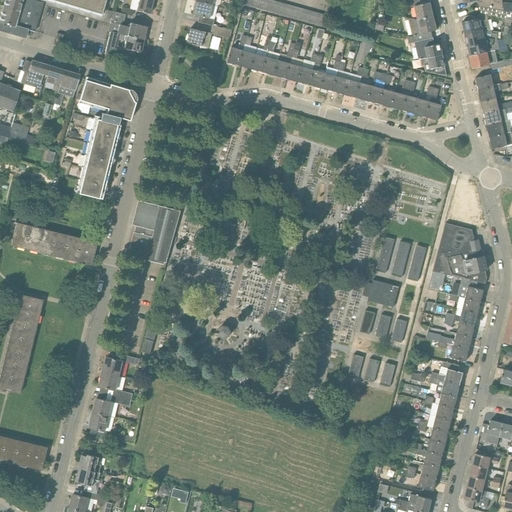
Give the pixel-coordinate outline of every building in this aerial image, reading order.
[(4,0),(0,15),(0,30),(25,39),(27,30),(34,32),(43,2),(42,2),(33,0),(4,0)] [(39,0),(100,18),(105,0),(39,0)] [(151,0),(138,0),(136,11),(150,14),(153,0),(151,0)] [(263,0),(261,10),(267,12),(270,0),(269,0),(263,0)] [(267,12),(273,14),(276,2),(270,0),(267,12)] [(417,20),(433,16),(430,3),(420,5),(419,0),(410,0),(408,1),(410,8),(414,7),(417,20)] [(478,7),(496,10),(494,3),(501,1),(500,0),(463,0),(464,3),(464,4),(477,1),(478,7)] [(212,26),(213,26),(214,20),(210,19),(213,6),(197,2),(194,15),(199,16),(198,23),(212,26)] [(273,14),(279,15),(282,3),(276,2),(273,14)] [(279,15),(285,17),(288,5),(282,3),(279,15)] [(285,17),(290,18),(293,7),(288,5),(285,17)] [(290,18),(296,20),(299,8),(293,7),(290,18)] [(465,34),(483,30),(491,32),(487,17),(505,19),(505,26),(511,27),(511,12),(496,10),(478,7),(480,15),(477,15),(477,19),(476,19),(476,17),(464,20),(464,22),(463,22),(465,34)] [(121,14),(125,15),(132,16),(133,11),(122,8),(121,14)] [(296,20),(302,22),(305,10),(299,8),(296,20)] [(302,22),(308,23),(311,12),(305,10),(302,22)] [(147,27),(130,23),(129,27),(122,26),(125,15),(121,14),(113,12),(108,32),(110,33),(143,40),(147,27)] [(308,23),(314,25),(317,13),(311,12),(308,23)] [(314,25),(320,27),(323,15),(317,13),(314,25)] [(320,27),(327,29),(328,16),(323,15),(320,27)] [(414,42),(429,39),(427,33),(436,30),(433,16),(417,20),(408,18),(412,36),(414,42)] [(213,26),(212,26),(210,34),(190,29),(187,43),(208,48),(212,35),(230,39),(232,31),(213,26)] [(485,44),(496,46),(499,46),(497,40),(498,33),(491,32),(483,30),(465,34),(469,48),(485,44)] [(105,55),(112,56),(134,62),(136,52),(140,53),(143,40),(110,33),(105,55)] [(420,59),(442,54),(439,44),(430,46),(429,39),(414,42),(414,43),(418,60),(420,59)] [(245,45),(240,43),(238,49),(232,48),(227,63),(235,65),(239,66),(245,45)] [(487,53),(495,51),(497,50),(496,46),(485,44),(469,48),(471,56),(487,52),(487,53)] [(252,47),(250,46),(245,45),(239,66),(243,67),(243,68),(251,70),(257,49),(257,48),(252,47)] [(263,72),(269,51),(263,50),(257,49),(251,70),(259,72),(259,71),(263,72)] [(280,54),(274,53),(269,51),(263,72),(267,73),(267,74),(274,76),(280,54)] [(493,70),(511,65),(511,59),(497,62),(495,51),(487,53),(487,52),(471,56),(470,56),(473,69),(491,65),(493,70)] [(286,79),(292,58),(287,56),(280,54),(274,76),(282,78),(286,79)] [(444,66),(445,66),(442,54),(420,59),(421,65),(423,65),(424,72),(430,73),(446,76),(444,66)] [(303,61),(297,59),(292,58),(286,79),(290,80),(297,82),(303,61)] [(24,84),(31,62),(25,61),(22,72),(17,70),(14,79),(14,81),(24,84)] [(31,62),(24,84),(34,87),(33,91),(38,93),(43,75),(47,76),(50,66),(31,61),(31,62)] [(52,90),(58,92),(64,71),(50,66),(47,76),(48,76),(46,82),(54,85),(52,90)] [(309,85),(314,70),(302,67),(298,82),(305,85),(305,84),(309,85)] [(337,76),(338,70),(333,69),(327,67),(325,73),(321,89),(329,91),(329,90),(333,92),(337,76)] [(0,107),(12,112),(20,91),(0,83),(4,72),(0,70),(0,107)] [(313,87),(321,89),(325,73),(314,70),(309,85),(313,86),(313,87)] [(58,113),(64,92),(73,95),(79,75),(64,71),(58,92),(52,111),(58,113)] [(360,83),(362,77),(356,75),(350,74),(349,80),(348,80),(344,95),(352,97),(356,98),(360,83)] [(478,90),(508,83),(511,83),(511,77),(498,80),(492,81),(491,75),(475,78),(477,86),(478,90)] [(337,93),(344,95),(348,80),(337,76),(333,92),(337,93)] [(111,162),(114,149),(117,138),(120,126),(117,125),(118,122),(119,119),(130,121),(135,103),(136,100),(135,98),(134,95),(133,93),(131,91),(129,90),(115,86),(101,82),(86,77),(79,99),(94,104),(107,108),(106,113),(101,112),(100,116),(100,120),(96,119),(94,131),(91,142),(88,155),(85,168),(82,180),(78,193),(102,199),(105,187),(108,175),(111,162)] [(360,100),(367,102),(372,86),(360,83),(356,98),(360,99),(360,100)] [(481,102),(496,99),(495,92),(509,89),(508,83),(478,90),(479,94),(479,95),(481,102)] [(375,103),(379,104),(383,89),(372,86),(367,102),(375,104),(375,103)] [(430,102),(425,117),(430,118),(430,119),(438,121),(442,105),(435,103),(439,90),(433,88),(431,96),(430,102)] [(383,106),(391,108),(395,92),(383,89),(379,104),(383,105),(383,106)] [(399,110),(402,111),(406,96),(395,92),(391,108),(398,110),(399,110)] [(415,115),(419,99),(406,96),(402,111),(407,112),(406,112),(415,115)] [(425,117),(430,102),(419,99),(415,115),(422,117),(422,116),(425,117)] [(484,114),(511,107),(511,102),(498,105),(496,99),(481,102),(482,110),(483,110),(484,114)] [(486,126),(502,122),(508,121),(506,114),(511,112),(511,107),(484,114),(485,118),(484,118),(486,126)] [(489,138),(511,132),(511,126),(503,129),(502,122),(486,126),(488,134),(488,133),(489,138)] [(0,136),(8,138),(11,127),(0,124),(0,136)] [(25,143),(27,135),(29,128),(12,124),(11,127),(8,138),(25,143)] [(490,142),(492,150),(511,144),(511,132),(489,138),(490,142)] [(41,147),(42,141),(31,138),(32,136),(27,135),(25,143),(41,147)] [(134,232),(128,254),(166,263),(179,211),(138,201),(132,225),(136,226),(134,233),(134,232)] [(12,245),(93,261),(98,237),(16,221),(12,245)] [(478,282),(485,284),(487,278),(478,240),(474,241),(472,230),(445,223),(433,271),(445,274),(462,279),(466,279),(478,282)] [(377,270),(388,272),(394,237),(384,235),(377,270)] [(399,240),(394,274),(404,276),(410,242),(399,240)] [(416,244),(409,277),(419,280),(426,246),(416,244)] [(433,271),(428,290),(441,293),(445,274),(433,271)] [(459,297),(465,299),(480,303),(481,298),(482,298),(484,290),(476,289),(478,282),(462,279),(461,283),(458,297),(459,297)] [(374,302),(394,307),(399,287),(379,282),(374,302)] [(0,385),(23,391),(42,296),(19,291),(0,384),(0,385)] [(462,310),(478,314),(480,307),(479,306),(480,303),(465,299),(462,310)] [(366,309),(360,330),(370,332),(376,311),(366,309)] [(459,322),(474,326),(476,322),(478,314),(462,310),(460,317),(446,313),(445,318),(454,321),(459,322)] [(388,337),(390,315),(380,314),(378,336),(388,337)] [(392,339),(402,342),(408,320),(398,317),(392,339)] [(159,322),(151,320),(142,352),(150,354),(159,322)] [(474,326),(459,322),(458,327),(456,334),(472,338),(474,330),(473,330),(474,326)] [(223,326),(219,328),(217,333),(220,338),(225,339),(230,336),(231,331),(229,327),(223,326)] [(503,343),(511,344),(511,332),(506,331),(503,343)] [(426,339),(432,341),(439,342),(448,344),(453,346),(468,350),(469,345),(470,345),(472,338),(456,334),(455,340),(441,337),(441,336),(428,332),(426,339)] [(468,350),(453,346),(452,351),(450,358),(466,361),(468,353),(467,353),(468,350)] [(350,375),(360,377),(363,355),(353,354),(350,375)] [(103,372),(120,376),(123,362),(134,365),(136,358),(122,355),(121,361),(106,357),(103,372)] [(370,358),(365,379),(374,382),(380,360),(370,358)] [(380,383),(391,386),(396,364),(386,362),(380,383)] [(430,378),(460,385),(461,381),(463,373),(457,372),(459,366),(443,362),(440,374),(432,373),(430,378)] [(500,383),(511,385),(511,372),(503,370),(500,383)] [(112,396),(131,401),(133,394),(116,390),(120,376),(103,372),(99,387),(114,390),(112,396)] [(410,380),(423,383),(425,376),(412,373),(410,380)] [(441,392),(457,396),(459,389),(460,385),(430,378),(429,383),(437,385),(438,385),(443,386),(441,392)] [(439,404),(454,408),(455,404),(455,405),(457,396),(441,392),(439,404)] [(93,413),(109,417),(113,403),(130,407),(131,401),(112,396),(111,402),(103,400),(96,399),(93,413)] [(436,416),(452,420),(453,413),(453,412),(454,408),(439,404),(436,416)] [(120,441),(122,435),(109,432),(106,431),(109,417),(93,413),(89,427),(96,429),(94,435),(120,441)] [(433,428),(448,432),(449,428),(450,428),(452,420),(436,416),(433,428)] [(497,445),(499,437),(503,424),(490,421),(489,425),(487,434),(484,441),(497,445)] [(499,437),(511,440),(511,437),(511,426),(503,424),(499,437)] [(448,432),(433,428),(431,433),(430,440),(446,444),(448,436),(447,436),(448,432)] [(48,443),(0,432),(0,457),(43,467),(48,443)] [(427,452),(442,456),(443,451),(444,451),(446,444),(430,440),(427,452)] [(79,468),(100,473),(103,459),(98,457),(99,451),(91,449),(89,455),(86,454),(86,456),(82,455),(79,468)] [(424,464),(440,467),(442,460),(441,459),(442,456),(427,452),(424,464)] [(472,465),(488,469),(490,463),(497,465),(498,460),(475,454),(472,465)] [(421,475),(436,479),(437,475),(438,475),(440,467),(424,464),(421,475)] [(469,477),(485,480),(486,475),(488,469),(472,465),(469,477)] [(85,488),(98,491),(100,481),(99,481),(101,473),(100,473),(79,468),(76,481),(82,483),(81,484),(85,485),(85,488)] [(421,475),(418,487),(433,491),(436,483),(435,483),(436,479),(421,475)] [(482,492),(485,482),(485,480),(469,477),(466,488),(482,492)] [(502,508),(511,510),(511,493),(511,490),(511,485),(508,484),(506,492),(502,508)] [(69,509),(81,511),(85,511),(89,499),(98,501),(100,494),(97,494),(98,491),(85,488),(82,497),(73,494),(69,509)] [(487,505),(488,499),(481,498),(482,492),(466,488),(464,499),(487,505)] [(181,500),(180,502),(186,504),(189,492),(183,491),(181,500)] [(110,511),(112,504),(108,503),(111,493),(108,492),(107,496),(105,505),(103,511),(110,511)] [(145,511),(146,507),(150,494),(140,492),(136,503),(139,504),(137,511),(138,511),(145,511)] [(107,496),(100,494),(98,501),(97,503),(105,505),(107,496)] [(415,509),(425,511),(428,511),(431,500),(418,496),(415,509)]
